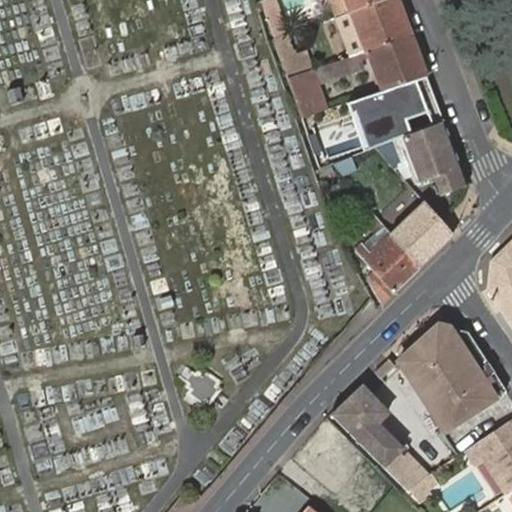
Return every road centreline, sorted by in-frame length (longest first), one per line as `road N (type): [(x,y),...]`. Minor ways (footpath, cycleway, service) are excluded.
road 1 (tertiary): [(216,511),(444,271)]
road 2 (residential): [(508,202),(425,0)]
